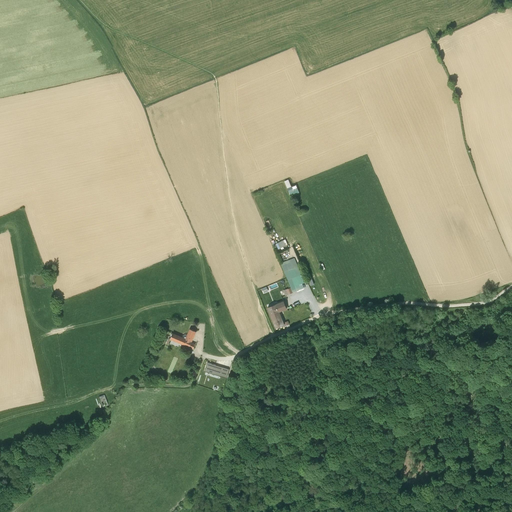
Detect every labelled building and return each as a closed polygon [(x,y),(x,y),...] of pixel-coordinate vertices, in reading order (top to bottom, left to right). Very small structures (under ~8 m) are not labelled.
[(289,177),(285,179),(291,194),(300,190),(297,183),(292,185),(289,177)] [(286,237),(277,241),(279,247),(289,243),(286,237)] [(288,278),(302,272),(295,256),(281,261),(288,278)] [(302,272),(288,278),(291,285),(284,288),(286,293),(293,290),(293,289),(302,286),(300,282),(305,280),(302,272)] [(270,283),(263,286),(265,291),(272,288),(270,283)] [(284,299),(268,305),(276,326),(285,322),(280,310),(287,307),(284,299)] [(171,337),(185,343),(186,344),(193,347),(194,347),(196,343),(192,341),(196,330),(190,327),(187,333),(186,333),(185,333),(184,334),(182,335),(173,331),(171,337)] [(207,361),(205,370),(227,376),(230,368),(207,361)] [(103,393),(98,395),(101,405),(102,406),(107,404),(103,393)]
